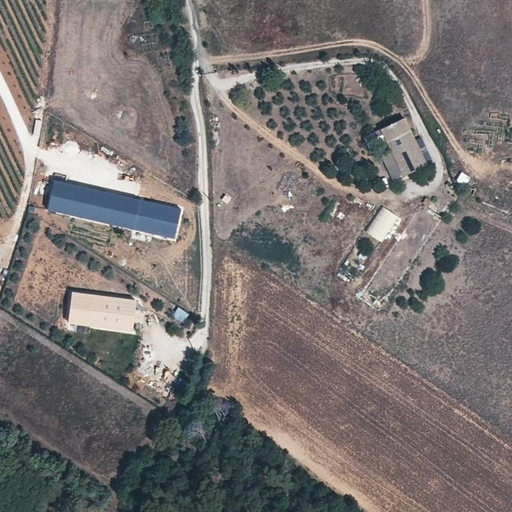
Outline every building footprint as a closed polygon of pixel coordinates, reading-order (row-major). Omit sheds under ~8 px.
[(198,13),(201,28),(208,26),(205,12),(198,13)] [(408,125),(385,137),(397,160),(408,183),(431,171),(408,125)] [(399,187),(408,183),(397,160),(388,165),(399,187)] [(458,180),(455,185),(471,195),(474,189),(458,180)] [(441,220),(421,206),(354,297),(373,311),(441,220)] [(385,243),(399,216),(380,206),(365,232),(385,243)] [(70,292),(67,323),(131,331),(135,300),(70,292)] [(182,321),(186,311),(176,306),(172,316),(182,321)]
